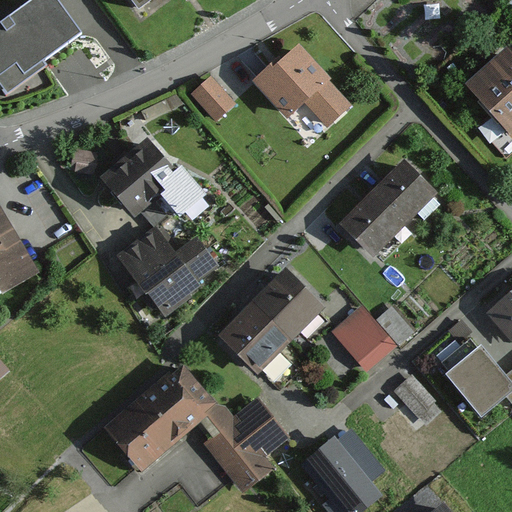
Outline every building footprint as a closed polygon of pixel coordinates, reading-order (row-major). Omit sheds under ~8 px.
[(53,0),(40,0),(0,31),(0,89),(8,99),(85,40),(53,0)] [(133,0),(147,19),(173,0),(133,0)] [(300,51),(261,90),(296,125),(335,86),(300,51)] [(511,61),(503,53),(465,92),(496,123),(485,134),(511,159),(511,157),(511,61)] [(210,84),(193,101),(217,124),(234,107),(210,84)] [(150,139),(101,183),(135,221),(158,200),(182,226),(208,203),(150,139)] [(437,201),(403,164),(340,223),(374,260),(437,201)] [(0,217),(0,301),(37,279),(0,217)] [(158,236),(119,272),(166,322),(220,273),(196,248),(181,262),(158,236)] [(288,271),(218,337),(253,374),(324,308),(288,271)] [(511,299),(492,316),(511,338),(511,299)] [(361,305),(332,332),(367,372),(397,345),(361,305)] [(481,351),(446,380),(481,422),(508,400),(511,404),(511,373),(504,379),(481,351)] [(1,358),(0,358),(0,435),(32,472),(71,438),(1,358)] [(188,369),(106,432),(143,479),(198,437),(246,500),(274,479),(258,459),(278,444),(259,419),(239,434),(188,369)] [(412,375),(394,391),(425,425),(443,409),(412,375)] [(351,432),(305,469),(330,501),(323,506),(327,511),(367,511),(383,500),(371,485),(385,474),(351,432)]
